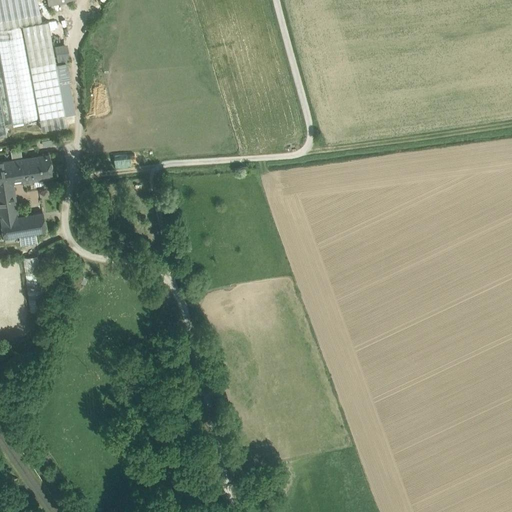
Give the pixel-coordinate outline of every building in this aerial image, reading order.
[(41,0),(12,0),(0,2),(0,29),(40,22),(45,21),(41,0)] [(0,136),(6,135),(4,124),(57,115),(40,22),(0,29),(0,136)] [(58,58),(70,56),(67,40),(55,43),(58,58)] [(49,153),(0,160),(0,185),(12,183),(52,177),(49,153)] [(12,183),(0,185),(0,216),(17,214),(12,183)] [(17,214),(0,216),(0,217),(3,237),(46,231),(43,212),(18,216),(17,214)] [(26,288),(36,287),(34,255),(24,256),(26,288)]
